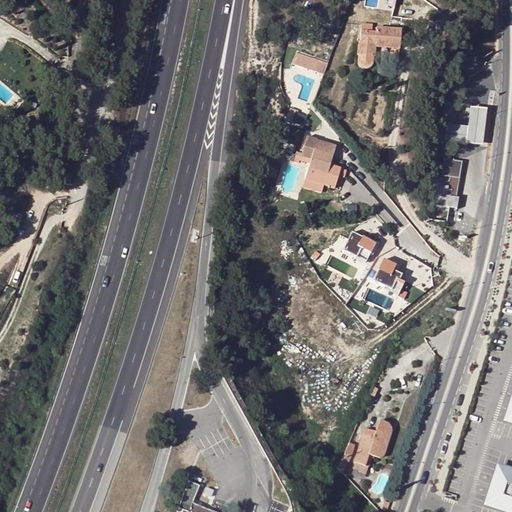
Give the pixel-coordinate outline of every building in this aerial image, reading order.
[(376,49),(399,52),(401,31),(375,28),(375,33),(361,31),(360,43),(356,43),(354,57),(357,57),(356,63),(357,67),(360,70),(363,71),(368,71),(371,69),(373,65),(376,49)] [(296,53),(293,64),(326,72),(328,60),(296,53)] [(483,142),(486,106),(469,105),(467,125),(446,124),(445,140),(483,142)] [(317,141),(307,138),(301,158),(301,161),(307,163),(307,162),(311,163),(306,180),(336,188),(339,176),(341,168),(331,166),(334,156),(314,151),(317,141)] [(301,158),(292,155),(291,161),(300,163),(301,161),(301,158)] [(434,187),(430,207),(448,210),(456,211),(458,200),(454,199),(460,170),(460,166),(458,164),(445,162),(444,170),(440,169),(437,187),(434,187)] [(365,240),(352,233),(342,251),(365,263),(369,254),(372,256),(378,244),(366,238),(365,240)] [(383,260),(372,283),(398,295),(403,284),(398,282),(401,276),(392,272),(395,266),(383,260)] [(365,430),(354,460),(367,465),(369,457),(377,460),(381,458),(385,455),(390,441),(391,434),(390,428),(386,424),(381,422),(375,435),(365,430)] [(350,444),(346,456),(350,459),(355,446),(350,444)] [(511,511),(511,471),(498,467),(486,507),(502,511),(511,511)] [(180,511),(215,511),(192,503),(199,485),(188,481),(177,508),(182,510),(180,511)]
